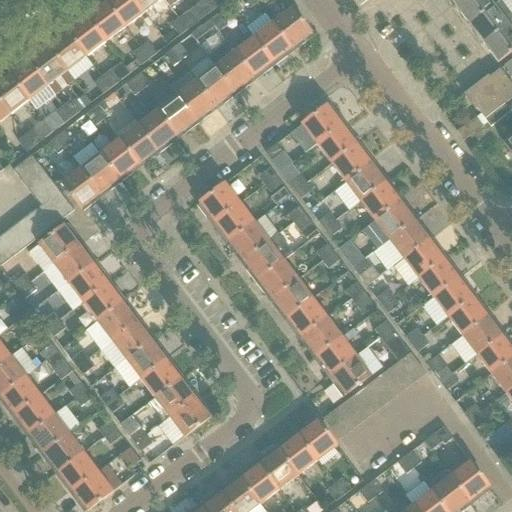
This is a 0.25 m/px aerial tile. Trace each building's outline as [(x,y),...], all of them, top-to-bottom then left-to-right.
[(103,0),(103,1),(125,30),(144,15),(132,0),(103,0)] [(132,0),(144,15),(163,0),(162,0),(132,0)] [(162,0),(163,0),(169,9),(181,0),(162,0)] [(222,0),(203,0),(197,5),(205,17),(224,2),(222,0)] [(257,5),(253,0),(241,0),(249,10),(257,5)] [(349,0),(357,10),(370,0),(349,0)] [(462,0),(454,6),(469,25),(499,3),(497,0),(462,0)] [(94,12),(86,18),(106,44),(125,30),(103,1),(92,9),(94,12)] [(243,9),(237,1),(229,8),(235,15),(243,9)] [(469,25),(483,44),(511,22),(511,19),(499,3),(469,25)] [(292,9),(272,25),(292,51),(298,46),(300,49),(312,39),(311,37),(312,36),(292,9)] [(186,14),(178,20),(186,31),(195,25),(186,14)] [(218,16),(210,22),(214,28),(218,34),(226,28),(218,16)] [(79,18),(65,30),(87,59),(106,44),(86,18),(81,21),(79,18)] [(186,31),(178,20),(170,26),(178,37),(186,31)] [(210,22),(191,36),(196,42),(214,28),(210,22)] [(511,22),(483,44),(498,64),(511,53),(511,22)] [(272,25),(253,39),(275,68),(287,58),(285,56),(292,51),(272,25)] [(54,42),(48,47),(68,73),(87,59),(65,30),(52,39),(54,42)] [(253,39),(234,54),(254,80),(260,75),(262,78),(275,68),(253,39)] [(147,43),(139,49),(148,60),(156,54),(147,43)] [(207,59),(214,68),(237,97),(249,88),(247,85),(254,80),(234,54),(226,44),(207,59)] [(180,45),(171,51),(180,63),(188,57),(180,45)] [(39,49),(26,59),(48,88),(49,87),(55,96),(74,82),(68,73),(48,47),(41,52),(39,49)] [(139,49),(132,55),(140,66),(148,60),(139,49)] [(180,63),(171,51),(164,57),(173,68),(180,63)] [(16,71),(9,76),(29,102),(48,88),(26,59),(14,68),(16,71)] [(120,63),(101,78),(110,89),(129,75),(120,63)] [(214,68),(195,83),(215,109),(222,104),(224,107),(237,97),(214,68)] [(466,97),(477,110),(491,128),(510,113),(504,106),(511,99),(511,85),(500,71),(466,97)] [(141,74),(133,80),(142,92),(150,86),(141,74)] [(1,78),(0,78),(0,103),(10,117),(29,102),(9,76),(3,81),(1,78)] [(110,89),(101,78),(93,84),(102,95),(110,89)] [(142,92),(133,80),(126,86),(134,97),(142,92)] [(195,83),(176,97),(198,126),(211,117),(208,114),(215,109),(195,83)] [(176,97),(157,112),(177,138),(184,133),(186,136),(198,126),(176,97)] [(71,101),(63,107),(72,118),(79,113),(71,101)] [(0,124),(10,117),(0,103),(0,124)] [(103,103),(95,109),(104,121),(112,115),(103,103)] [(72,118),(63,107),(55,113),(64,125),(72,118)] [(301,128),(316,148),(342,128),(337,121),(340,119),(330,107),(328,109),(328,108),(301,128)] [(104,121),(95,109),(88,115),(96,126),(104,121)] [(157,112),(138,126),(160,155),(173,146),(170,143),(177,138),(157,112)] [(469,124),(457,133),(463,141),(473,134),(475,132),(469,124)] [(138,126),(119,141),(139,167),(145,162),(147,165),(160,155),(138,126)] [(316,148),(330,167),(359,145),(350,132),(347,135),(342,128),(316,148)] [(32,130),(25,136),(33,147),(41,142),(32,130)] [(64,133),(57,138),(65,150),(73,144),(64,133)] [(33,147),(25,136),(17,142),(25,154),(33,147)] [(511,137),(503,144),(511,155),(511,137)] [(65,150),(57,138),(49,144),(57,156),(65,150)] [(119,141),(100,155),(122,184),(134,174),(132,172),(139,167),(119,141)] [(92,144),(72,159),(81,170),(100,196),(107,191),(109,194),(122,184),(100,155),(92,144)] [(345,186),(371,166),(366,160),(369,157),(359,145),(330,167),(345,186)] [(277,146),(265,154),(280,174),(292,165),(277,146)] [(13,171),(21,182),(40,167),(32,156),(13,171)] [(345,186),(334,194),(348,213),(359,204),(360,205),(388,183),(379,170),(376,172),(371,166),(345,186)] [(21,182),(29,193),(49,178),(40,167),(21,182)] [(259,178),(265,187),(277,178),(270,169),(259,178)] [(100,196),(81,170),(61,185),(81,211),(82,211),(84,213),(98,202),(95,199),(100,196)] [(74,211),(49,178),(29,193),(40,207),(74,211)] [(277,178),(265,187),(270,194),(282,185),(277,178)] [(300,178),(290,186),(296,193),(306,185),(300,178)] [(360,205),(374,224),(400,205),(395,198),(398,196),(388,183),(360,205)] [(210,218),(215,225),(241,205),(226,185),(200,205),(200,207),(198,208),(207,221),(210,218)] [(306,185),(296,193),(301,200),(312,192),(306,185)] [(284,189),(270,199),(276,207),(289,197),(284,189)] [(217,234),(226,246),(256,224),(241,205),(215,225),(220,231),(217,234)] [(388,243),(417,221),(408,209),(405,211),(400,205),(374,224),(388,243)] [(74,211),(40,207),(29,216),(43,235),(74,211)] [(298,208),(287,217),(294,225),(305,216),(299,208),(298,208)] [(329,215),(318,223),(319,224),(321,226),(325,231),(336,223),(330,216),(329,215)] [(29,216),(18,224),(32,243),(43,235),(29,216)] [(305,216),(294,225),(305,240),(317,231),(305,216)] [(388,243),(373,254),(386,273),(402,261),(403,262),(429,243),(423,236),(427,233),(417,221),(388,243)] [(336,223),(325,231),(330,238),(341,230),(336,223)] [(18,224),(7,233),(21,251),(32,243),(18,224)] [(239,256),(244,263),(270,243),(256,224),(226,246),(236,259),(239,256)] [(38,247),(53,267),(79,247),(74,241),(77,238),(68,226),(65,228),(64,227),(38,247)] [(7,233),(0,238),(0,245),(10,259),(21,251),(7,233)] [(246,272),(256,284),(285,262),(270,243),(244,263),(249,269),(246,272)] [(403,262),(417,282),(446,260),(437,247),(434,250),(429,243),(403,262)] [(0,266),(10,259),(0,245),(0,266)] [(316,255),(323,263),(335,255),(328,246),(316,255)] [(53,267),(38,247),(28,255),(43,274),(53,267)] [(53,267),(68,286),(97,264),(87,251),(84,253),(79,247),(53,267)] [(347,261),(354,270),(364,262),(358,253),(347,261)] [(335,255),(323,263),(328,270),(340,262),(335,255)] [(417,282),(432,301),(458,281),(453,274),(456,272),(446,260),(417,282)] [(268,294),(273,301),(299,281),(285,262),(256,284),(265,297),(268,294)] [(364,262),(354,270),(367,287),(379,278),(371,267),(369,268),(364,262)] [(68,286),(82,305),(108,285),(103,279),(106,276),(97,264),(68,286)] [(53,267),(43,274),(58,293),(68,286),(53,267)] [(13,285),(19,293),(30,284),(24,276),(13,285)] [(275,310),(285,323),(314,301),(299,281),(273,301),(278,308),(275,310)] [(432,301),(421,309),(436,328),(446,320),(475,298),(466,286),(463,288),(458,281),(432,301)] [(30,284),(19,293),(24,300),(36,292),(30,284)] [(345,293),(351,302),(363,293),(357,284),(345,293)] [(96,324),(97,324),(125,302),(116,290),(113,292),(108,285),(82,305),(96,324)] [(68,286),(58,293),(72,313),(82,305),(68,286)] [(387,291),(376,300),(383,308),(393,300),(387,291)] [(363,293),(351,302),(362,317),(374,308),(363,293)] [(446,320),(461,339),(487,319),(482,313),(485,311),(475,298),(446,320)] [(393,300),(383,308),(388,315),(388,314),(399,307),(393,300)] [(297,333),(302,339),(328,320),(314,301),(285,323),(294,335),(297,333)] [(96,324),(85,332),(100,352),(137,324),(132,317),(135,315),(125,302),(97,324),(96,324)] [(11,317),(17,324),(29,316),(22,307),(11,317)] [(54,314),(42,323),(48,331),(59,323),(60,322),(54,315),(54,314)] [(29,316),(17,324),(23,332),(34,323),(29,316)] [(461,339),(450,347),(465,366),(475,358),(504,336),(495,324),(492,326),(487,319),(461,339)] [(304,348),(314,361),(343,339),(328,320),(302,339),(307,346),(304,348)] [(59,323),(48,331),(53,339),(65,330),(60,322),(59,323)] [(374,331),(381,340),(392,332),(385,323),(374,331)] [(137,324),(100,352),(114,370),(125,361),(126,363),(155,340),(145,328),(142,331),(137,324)] [(406,339),(412,346),(423,338),(417,330),(406,339)] [(392,332),(381,340),(398,362),(408,354),(392,332)] [(475,358),(490,377),(511,360),(511,352),(511,351),(511,350),(511,346),(504,336),(475,358)] [(423,338),(412,346),(418,354),(429,345),(423,338)] [(327,371),(331,378),(357,358),(343,339),(314,361),(324,373),(327,371)] [(126,363),(140,382),(166,362),(161,355),(164,353),(155,340),(126,363)] [(0,367),(11,359),(0,343),(0,367)] [(49,348),(40,355),(46,363),(46,362),(54,357),(56,355),(57,354),(52,346),(51,347),(49,348)] [(11,359),(0,367),(0,397),(26,378),(36,370),(22,351),(11,359)] [(82,353),(71,361),(77,369),(88,361),(82,353)] [(46,362),(46,363),(60,381),(70,373),(71,372),(57,354),(56,355),(54,357),(46,362)] [(411,355),(401,363),(417,383),(426,376),(411,355)] [(426,366),(435,377),(446,368),(437,357),(426,366)] [(357,358),(331,378),(337,384),(334,387),(344,400),(372,378),(357,358)] [(511,360),(490,377),(504,396),(511,390),(511,360)] [(88,361),(77,369),(82,376),(93,368),(88,361)] [(140,382),(155,401),(184,379),(174,366),(171,368),(166,362),(140,382)] [(129,390),(140,382),(126,363),(115,371),(129,390)] [(401,363),(392,370),(407,391),(417,383),(401,363)] [(435,377),(441,385),(452,376),(446,368),(435,377)] [(392,370),(382,377),(398,398),(407,391),(392,370)] [(452,376),(441,385),(447,393),(458,384),(452,376)] [(382,377),(372,385),(388,405),(398,398),(382,377)] [(10,411),(14,417),(41,397),(26,378),(0,397),(0,403),(7,413),(10,411)] [(155,401),(149,405),(163,425),(169,420),(195,400),(190,393),(193,391),(184,379),(155,401)] [(69,393),(75,401),(87,392),(80,384),(69,393)] [(372,385),(363,392),(378,412),(388,405),(372,385)] [(111,391),(100,399),(106,407),(117,400),(117,399),(111,391)] [(87,392),(75,401),(81,408),(92,399),(87,392)] [(363,392),(353,399),(369,420),(378,412),(363,392)] [(17,426),(26,438),(55,416),(41,397),(14,417),(19,424),(17,426)] [(117,400),(106,407),(112,415),(123,406),(117,399),(117,400)] [(353,399),(343,406),(359,427),(369,420),(353,399)] [(195,400),(169,420),(185,440),(211,419),(210,419),(213,417),(203,404),(200,407),(195,400)] [(343,406),(334,414),(349,434),(359,427),(343,406)] [(464,415),(470,423),(481,414),(475,406),(464,415)] [(349,434),(334,414),(324,421),(340,442),(349,434)] [(481,414),(470,423),(476,431),(487,422),(481,414)] [(38,449),(43,455),(70,435),(55,416),(26,438),(36,451),(38,449)] [(173,448),(185,440),(169,420),(163,425),(158,429),(173,448)] [(305,433),(298,438),(318,464),(338,449),(318,422),(317,423),(315,421),(303,430),(305,433)] [(98,431),(104,439),(116,430),(109,422),(98,431)] [(129,437),(129,438),(135,446),(136,445),(137,445),(146,437),(141,431),(141,430),(140,429),(130,437),(129,437)] [(444,429),(436,435),(445,446),(453,441),(444,429)] [(70,435),(43,455),(48,462),(46,464),(55,476),(84,454),(75,442),(82,437),(77,430),(70,435)] [(116,430),(104,439),(110,446),(121,437),(116,430)] [(136,445),(135,446),(140,453),(152,444),(146,437),(137,445),(136,445)] [(290,440),(277,450),(299,479),(318,464),(298,438),(292,443),(290,440)] [(493,453),(499,461),(510,453),(504,445),(493,453)] [(266,462),(260,467),(280,493),(299,479),(277,450),(264,459),(266,462)] [(413,452),(405,458),(413,470),(422,464),(413,452)] [(68,487),(72,493),(99,473),(84,454),(55,476),(65,489),(68,487)] [(413,470),(405,458),(397,464),(406,476),(413,470)] [(128,470),(134,478),(146,469),(140,461),(128,470)] [(470,463),(450,478),(469,504),(476,498),(479,502),(491,492),(489,489),(490,489),(470,463)] [(251,469),(239,479),(261,508),(280,493),(260,467),(254,472),(251,469)] [(99,473),(72,493),(77,500),(75,502),(82,511),(89,511),(114,493),(99,473)] [(450,478),(431,492),(445,511),(464,511),(465,511),(463,508),(469,504),(450,478)] [(228,491),(222,496),(234,511),(255,511),(261,508),(239,479),(226,488),(228,491)] [(343,480),(335,486),(344,498),(352,492),(343,480)] [(367,487),(366,487),(375,498),(382,492),(374,481),(367,487)] [(344,498),(335,486),(327,492),(336,504),(344,498)] [(366,487),(359,493),(367,504),(375,498),(366,487)] [(445,511),(431,492),(412,507),(415,511),(445,511)] [(213,498),(201,508),(203,511),(234,511),(222,496),(215,501),(213,498)]
